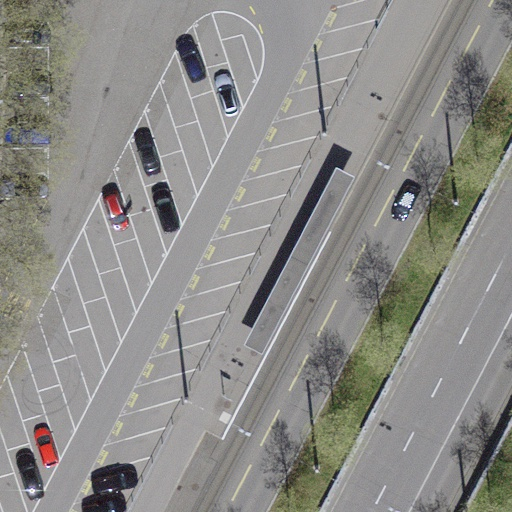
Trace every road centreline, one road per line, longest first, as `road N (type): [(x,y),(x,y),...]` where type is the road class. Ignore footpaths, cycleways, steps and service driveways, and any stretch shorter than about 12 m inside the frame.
road 1 (primary): [(488,0),(218,511)]
road 2 (primary): [(511,270),(384,511)]
